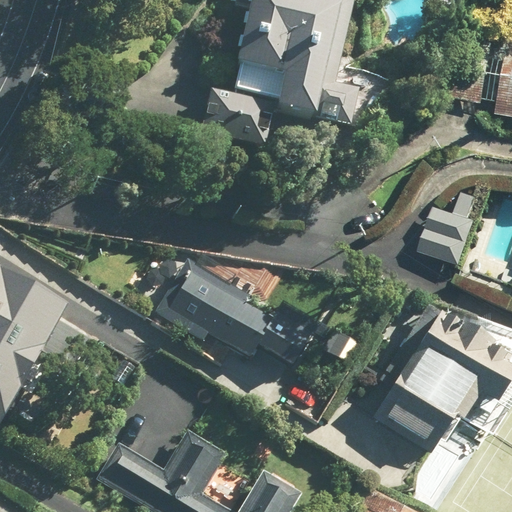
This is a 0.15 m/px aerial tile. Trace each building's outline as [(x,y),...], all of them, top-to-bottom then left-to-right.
[(233,73),(229,97),(270,105),(270,107),(204,94),(195,137),(264,151),(271,120),(348,135),(355,94),(351,93),(353,78),(346,77),(349,65),(341,63),(352,3),(339,0),(240,0),(237,14),(242,15),(231,72),(233,73)] [(511,65),(503,119),(511,120),(511,65)] [(163,203),(70,194),(65,237),(159,246),(163,203)] [(426,233),(469,248),(477,225),(434,210),(426,233)] [(469,248),(426,233),(418,256),(461,271),(469,248)] [(313,335),(193,264),(170,303),(290,374),(313,335)] [(290,277),(270,264),(255,289),(274,301),(290,277)] [(76,365),(94,336),(60,315),(62,312),(0,273),(0,418),(44,346),(76,365)] [(491,444),(511,407),(511,341),(474,319),(468,330),(425,304),(374,392),(387,400),(376,418),(438,455),(457,424),(491,444)] [(120,451),(108,471),(175,511),(184,511),(195,494),(157,471),(194,409),(153,385),(116,448),(120,451)] [(288,511),(297,498),(258,475),(236,511),(209,511),(206,510),(204,511),(288,511)] [(407,511),(367,490),(355,511),(407,511)]
